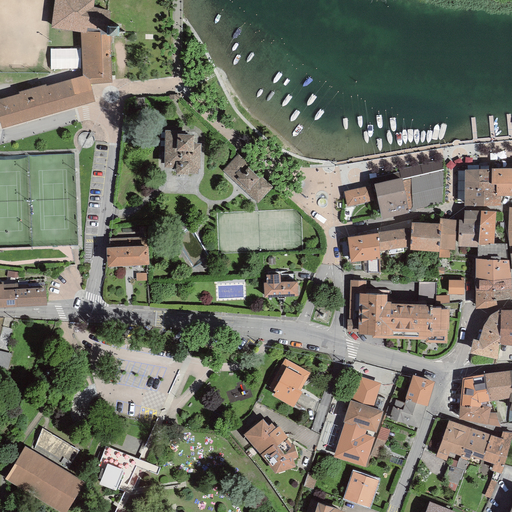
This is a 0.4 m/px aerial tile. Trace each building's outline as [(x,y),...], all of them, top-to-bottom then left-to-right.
[(89,22),(91,7),(92,0),(61,0),(59,21),(88,25),(87,31),(83,31),(85,76),(0,100),(0,113),(3,124),(93,98),(90,89),(88,81),(109,79),(109,48),(108,32),(108,25),(89,22)] [(89,22),(108,25),(108,12),(91,7),(89,22)] [(52,46),(53,67),(82,66),(81,45),(52,46)] [(195,162),(196,147),(190,146),(191,135),(182,135),(182,133),(168,132),(167,164),(178,164),(178,170),(186,171),(187,162),(195,162)] [(238,178),(249,167),(237,156),(225,169),(236,180),(238,178)] [(510,169),(510,158),(492,161),(492,169),(510,169)] [(411,178),(413,208),(413,210),(416,209),(416,208),(444,202),(446,169),(411,177),(411,178)] [(497,202),(497,190),(511,189),(511,169),(467,170),(467,202),(497,202)] [(257,200),(269,187),(258,177),(248,187),(246,189),(257,200)] [(246,189),(248,187),(238,178),(236,180),(246,189)] [(408,209),(413,208),(411,178),(402,181),(408,209)] [(381,214),(408,209),(402,181),(401,179),(375,184),(381,214)] [(348,203),(371,198),(368,187),(346,191),(348,203)] [(491,241),(494,211),(466,211),(465,222),(460,221),(459,243),(478,244),(477,305),(486,305),(495,302),(494,296),(509,296),(509,291),(506,243),(491,241)] [(453,247),(455,220),(441,219),(440,223),(413,222),(412,228),(350,237),(352,258),(368,257),(378,255),(378,248),(411,244),(453,247)] [(108,263),(147,261),(146,245),(108,247),(108,263)] [(449,258),(450,246),(440,246),(439,256),(449,258)] [(380,271),(378,255),(368,257),(368,271),(380,271)] [(146,271),(136,272),(136,279),(146,279),(146,271)] [(279,282),(278,274),(267,274),(268,282),(265,282),(265,294),(296,293),(295,281),(279,282)] [(463,292),(463,280),(449,280),(449,291),(463,292)] [(436,308),(436,282),(419,281),(418,303),(430,304),(430,307),(436,308)] [(1,290),(1,284),(0,283),(0,303),(44,301),(44,289),(1,290)] [(430,325),(444,325),(446,325),(446,308),(436,308),(430,307),(430,304),(418,303),(385,302),(385,294),(363,293),(363,310),(362,319),(362,328),(367,328),(375,328),(389,329),(390,326),(420,327),(429,328),(430,325)] [(437,303),(449,302),(449,295),(436,296),(437,303)] [(511,341),(511,309),(500,310),(492,314),(485,324),(484,327),(480,340),(474,339),(473,344),(472,349),(480,351),(496,355),(498,339),(511,341)] [(362,328),(362,319),(348,318),(347,327),(362,328)] [(443,338),(444,325),(430,325),(429,328),(429,338),(443,338)] [(419,335),(420,327),(390,326),(389,329),(375,328),(375,334),(419,335)] [(0,366),(8,369),(12,353),(0,350),(0,366)] [(293,403),(300,390),(298,389),(307,373),(286,361),(272,385),(278,388),(275,393),(293,403)] [(511,371),(489,374),(484,374),(464,378),(464,384),(461,415),(498,423),(494,413),(487,412),(488,407),(478,406),(480,397),(489,397),(511,393),(510,399),(511,399),(511,405),(511,407),(511,371)] [(418,424),(431,381),(414,376),(403,410),(394,407),(391,415),(418,424)] [(361,377),(353,401),(352,401),(346,419),(348,419),(337,453),(363,462),(371,437),(362,434),(365,425),(375,428),(380,410),(370,407),(378,383),(361,377)] [(268,427),(262,420),(246,433),(276,469),(293,463),(290,455),(295,454),(292,445),(289,446),(282,437),(285,435),(278,426),(275,429),(272,424),(268,427)] [(468,428),(449,421),(439,450),(446,453),(448,448),(469,455),(470,451),(495,460),(493,468),(501,471),(511,433),(504,432),(501,439),(486,434),(468,428)] [(379,458),(390,430),(381,426),(370,454),(379,458)] [(68,466),(78,449),(42,427),(34,446),(68,466)] [(124,468),(121,474),(123,475),(130,477),(139,458),(106,445),(96,470),(103,472),(107,462),(124,468)] [(64,511),(82,481),(26,447),(8,477),(64,511)] [(116,489),(121,474),(124,468),(107,462),(103,472),(99,483),(116,489)] [(458,484),(464,470),(450,464),(444,479),(458,484)] [(368,504),(376,479),(355,471),(346,496),(368,504)] [(313,488),(317,475),(308,472),(304,486),(313,488)] [(451,511),(452,510),(430,501),(426,511),(451,511)] [(341,511),(319,503),(315,511),(341,511)]
